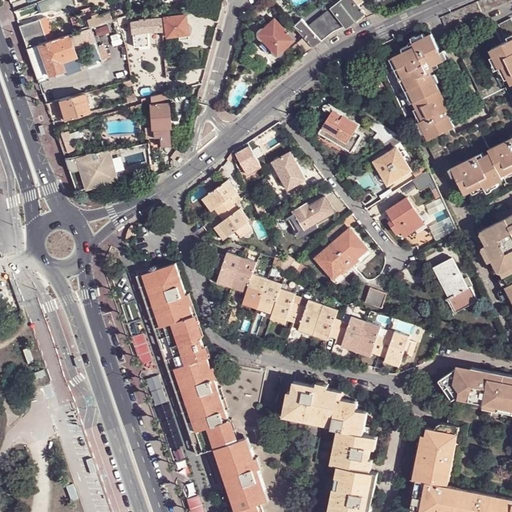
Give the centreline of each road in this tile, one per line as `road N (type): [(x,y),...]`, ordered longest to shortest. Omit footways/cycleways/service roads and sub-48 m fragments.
road 1 (residential): [(511,367),(452,358),(406,384),(221,343),(170,185)]
road 2 (secondary): [(162,511),(81,259)]
road 3 (secondary): [(53,269),(141,511)]
road 4 (residential): [(385,275),(394,256),(389,248),(274,99)]
road 5 (tertiary): [(274,99),(340,49),(451,0)]
road 6 (secondary): [(64,218),(0,46)]
road 7 (secondary): [(0,104),(37,229)]
